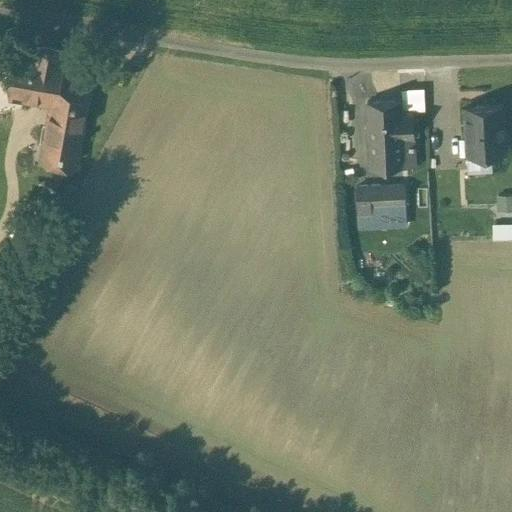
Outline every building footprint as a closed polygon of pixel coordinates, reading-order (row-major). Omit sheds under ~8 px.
[(61,50),(35,46),(33,54),(18,51),(11,94),(51,101),(42,155),(74,160),(88,83),(60,59),(61,50)] [(400,97),(366,99),(368,136),(379,136),(380,164),(414,162),(412,110),(400,110),(400,97)] [(502,101),(464,103),(467,151),(508,149),(507,129),(504,130),(502,101)] [(9,164),(0,162),(0,182),(6,184),(9,164)] [(404,182),(355,184),(357,212),(370,212),(370,224),(406,222),(404,182)] [(511,233),(511,217),(494,217),(494,234),(511,233)]
